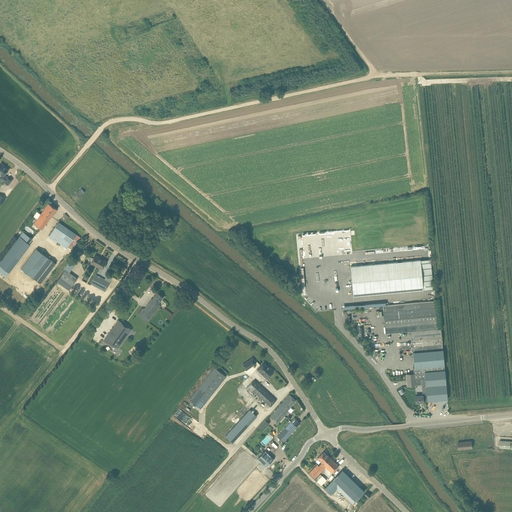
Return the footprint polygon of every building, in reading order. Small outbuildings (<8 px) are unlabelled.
[(1,163),(0,164),(0,173),(2,175),(0,177),(0,178),(8,185),(12,180),(7,176),(6,177),(4,175),(8,170),(4,167),(4,166),(1,163)] [(85,192),(82,189),(75,194),(78,198),(85,192)] [(48,203),(45,207),(34,223),(42,229),(57,209),(48,203)] [(80,237),(59,222),(49,236),(67,248),(68,246),(72,249),(80,237)] [(20,236),(8,252),(18,260),(30,244),(20,236)] [(21,268),(41,283),(56,264),(36,249),(21,268)] [(106,261),(95,255),(91,263),(94,265),(95,264),(103,268),(106,261)] [(311,259),(301,259),(302,276),(312,276),(311,259)] [(420,260),(350,266),(353,296),(423,290),(420,260)] [(57,281),(69,290),(77,278),(65,269),(57,281)] [(96,275),(93,279),(91,284),(105,291),(110,282),(96,275)] [(157,292),(152,299),(151,299),(144,309),(143,308),(138,315),(140,316),(148,322),(160,305),(158,304),(163,297),(157,292)] [(425,378),(427,401),(447,399),(445,370),(444,370),(444,365),(443,349),(442,349),(442,344),(441,328),(437,329),(434,301),(383,306),(385,333),(411,331),(412,347),(411,347),(412,352),(413,352),(414,368),(413,368),(414,373),(415,379),(421,379),(425,378)] [(112,344),(117,348),(125,337),(124,337),(125,335),(126,335),(130,329),(117,320),(113,326),(113,327),(112,328),(103,341),(111,346),(112,344)] [(253,358),(242,365),(246,370),(256,363),(253,358)] [(264,363),(257,370),(267,379),(274,371),(269,367),(269,368),(264,363)] [(201,409),(226,376),(215,367),(189,400),(201,409)] [(407,386),(415,385),(415,379),(414,373),(406,374),(407,386)] [(423,402),(427,401),(425,378),(421,379),(423,395),(415,396),(415,403),(423,402)] [(275,400),(254,380),(246,388),(250,392),(252,390),(269,407),(275,400)] [(286,398),(270,416),(278,423),(285,415),(289,411),(291,413),(293,410),(290,407),(296,400),(290,395),(286,398)] [(241,419),(225,436),(232,442),(248,425),(241,419)] [(283,442),(297,426),(291,421),(277,437),(283,442)] [(274,459),(265,451),(257,459),(266,467),(274,459)] [(326,467),(331,473),(338,466),(323,451),(317,458),(322,462),(319,466),(317,464),(309,473),(314,478),(326,467)] [(333,479),(325,488),(327,491),(331,494),(337,488),(352,503),(355,500),(364,491),(342,470),(333,479)]
